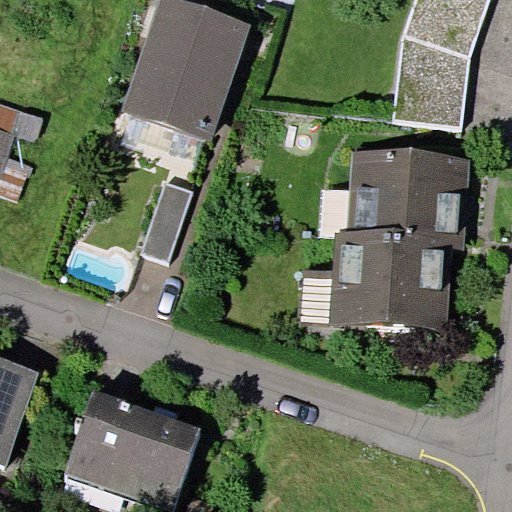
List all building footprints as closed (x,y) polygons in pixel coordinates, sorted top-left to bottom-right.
[(500,3),(492,0),(428,0),(405,45),(403,128),(471,139),(475,75),(500,3)] [(248,42),(175,17),(138,122),(211,147),(248,42)] [(0,198),(26,126),(0,116),(0,198)] [(476,170),(340,167),(336,344),(472,347),(476,170)] [(191,191),(165,183),(144,250),(170,258),(191,191)] [(45,388),(0,372),(0,473),(13,478),(45,388)] [(208,511),(228,455),(99,410),(68,496),(113,511),(208,511)]
